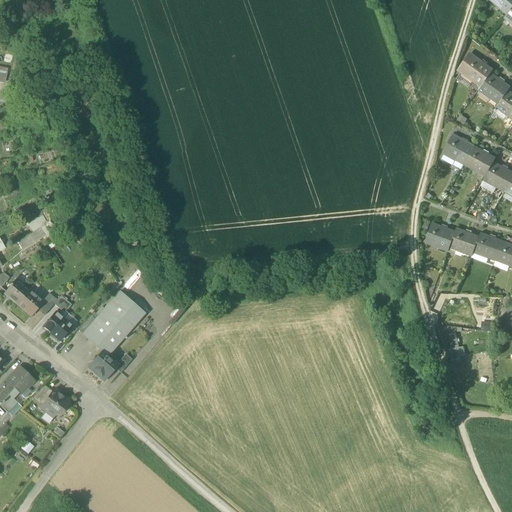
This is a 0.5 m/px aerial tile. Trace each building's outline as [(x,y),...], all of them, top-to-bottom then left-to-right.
[(488,0),(487,1),(498,10),(500,8),(491,0),(488,0)] [(498,10),(506,16),(511,9),(511,0),(491,0),(500,8),(498,10)] [(462,72),(473,57),(469,54),(457,72),(460,74),(462,72)] [(472,83),(480,89),(490,74),(493,71),(486,66),(473,57),(462,72),(474,80),(472,83)] [(460,74),(472,83),(474,80),(462,72),(460,74)] [(472,83),(460,74),(455,81),(467,89),(472,83)] [(504,83),(490,74),(480,89),(491,97),(489,100),(490,101),(497,106),(508,91),(510,88),(503,84),(504,83)] [(479,92),(489,100),(491,97),(480,89),(478,92),(479,92)] [(511,94),(508,91),(497,106),(508,115),(506,117),(507,118),(511,121),(511,94)] [(489,100),(479,92),(477,95),(488,103),(490,101),(489,100)] [(496,110),(506,117),(508,115),(497,106),(495,109),(496,110)] [(506,117),(496,110),(491,118),(494,120),(496,117),(504,123),(507,118),(506,117)] [(467,120),(461,116),(457,121),(463,126),(467,120)] [(463,166),(465,164),(474,148),(467,144),(453,136),(444,152),(456,159),(455,162),(463,166)] [(476,173),(484,178),(493,163),(495,159),(488,155),(474,147),(474,148),(465,164),(477,170),(476,173)] [(442,154),(455,162),(456,159),(444,152),(442,154)] [(504,193),(505,190),(511,177),(511,173),(507,171),(507,170),(493,163),(484,178),(484,179),(496,185),(495,188),(496,189),(504,193)] [(463,166),(476,173),(477,170),(465,164),(463,166)] [(482,181),(495,188),(496,185),(484,179),(482,181)] [(495,188),(482,181),(479,187),(493,194),(496,189),(495,188)] [(511,197),(505,194),(503,198),(511,203),(511,197)] [(28,225),(33,234),(47,225),(43,217),(28,225)] [(449,250),(450,246),(455,233),(447,230),(432,224),(425,242),(439,247),(438,250),(447,253),(449,250)] [(17,243),(21,250),(47,235),(43,228),(33,234),(17,243)] [(472,254),(474,251),(479,238),(471,235),(456,229),(455,233),(450,246),(463,251),(462,254),(471,258),(472,254)] [(493,265),(494,265),(496,259),(502,242),(495,240),(495,239),(480,234),(479,238),(474,251),(487,256),(486,259),(494,262),(493,265)] [(424,245),(438,250),(439,247),(425,242),(424,245)] [(502,242),(496,259),(509,264),(508,267),(511,268),(511,245),(503,242),(502,242)] [(507,270),(508,267),(509,264),(496,259),(494,265),(507,270)] [(0,276),(0,288),(1,289),(9,279),(4,274),(0,276)] [(4,294),(17,305),(29,291),(22,285),(21,287),(15,281),(4,294)] [(42,302),(29,291),(17,305),(31,317),(36,310),(43,303),(42,302)] [(119,293),(95,321),(83,335),(82,336),(102,353),(102,352),(108,357),(124,339),(126,340),(127,339),(125,338),(145,315),(119,293)] [(44,317),(54,305),(53,305),(57,301),(49,294),(42,302),(43,303),(36,310),(44,317)] [(59,299),(57,301),(53,305),(54,305),(59,310),(64,304),(66,302),(61,297),(59,299)] [(71,306),(66,302),(64,304),(59,310),(64,314),(65,312),(71,306)] [(77,322),(65,312),(64,314),(60,318),(72,328),(77,322)] [(43,328),(59,342),(72,328),(60,318),(55,313),(43,328)] [(79,331),(83,335),(95,321),(91,317),(79,331)] [(511,327),(511,320),(504,318),(502,324),(511,327)] [(450,335),(453,360),(461,359),(458,334),(450,335)] [(95,376),(104,383),(115,369),(116,368),(116,367),(106,359),(108,357),(102,352),(102,353),(88,368),(96,375),(95,376)] [(115,369),(121,374),(132,361),(126,356),(118,366),(116,367),(116,368),(115,369)] [(116,367),(118,366),(108,357),(106,359),(116,367)] [(4,362),(3,363),(0,365),(0,372),(2,374),(9,367),(4,362)] [(11,398),(7,394),(13,388),(16,392),(19,394),(26,387),(28,388),(34,382),(21,370),(14,377),(12,375),(0,387),(0,406),(11,418),(21,408),(11,398)] [(33,398),(42,406),(51,393),(43,387),(33,398)] [(11,398),(16,392),(13,388),(7,394),(11,398)] [(52,413),(56,416),(60,415),(66,408),(69,407),(68,400),(65,400),(61,397),(60,398),(57,396),(58,395),(58,394),(54,390),(51,393),(42,406),(40,408),(46,413),(52,413)] [(49,424),(53,419),(46,413),(42,419),(49,424)] [(6,425),(0,430),(0,437),(10,428),(6,425)] [(64,434),(57,429),(53,434),(60,439),(64,434)] [(34,448),(27,442),(20,449),(27,455),(34,448)]
